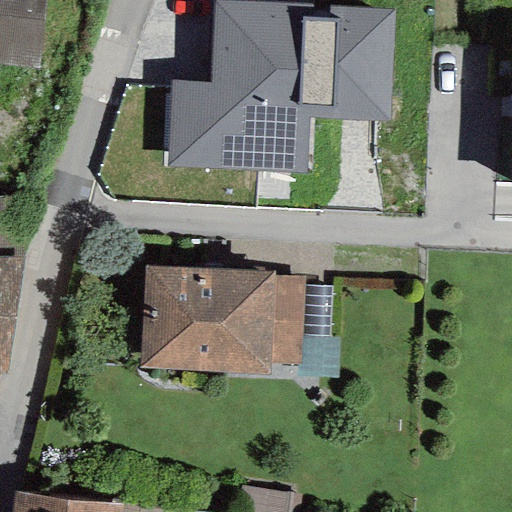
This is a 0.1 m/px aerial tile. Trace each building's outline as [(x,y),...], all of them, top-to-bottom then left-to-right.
[(45,0),(0,0),(0,64),(39,68),(45,0)] [(388,121),(394,10),(212,2),(211,84),(169,81),(168,168),(307,173),(308,118),(388,121)] [(0,376),(5,377),(21,259),(29,196),(0,196),(0,376)] [(297,365),(300,365),(301,337),(303,285),(303,277),(275,276),(275,272),(142,266),(137,368),(268,374),(268,362),(297,365)] [(331,286),(303,285),(301,337),(329,338),(331,286)] [(336,377),(337,338),(329,338),(301,337),(300,365),(297,365),(297,376),(336,377)] [(297,511),(300,496),(242,488),(238,511),(297,511)] [(120,511),(121,505),(14,491),(11,511),(120,511)]
